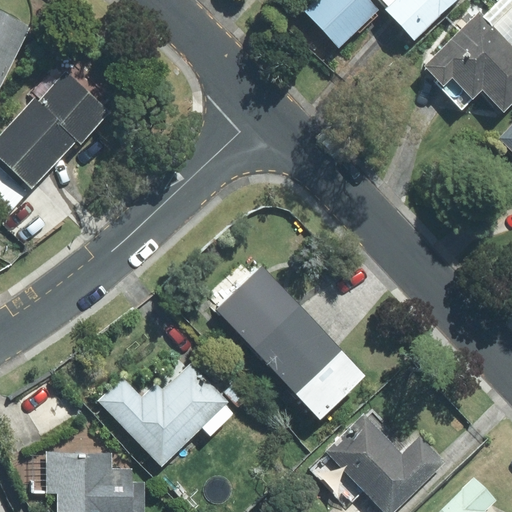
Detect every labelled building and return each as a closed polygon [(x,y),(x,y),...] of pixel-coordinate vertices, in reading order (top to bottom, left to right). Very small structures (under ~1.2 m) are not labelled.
[(314,0),(305,9),(339,45),(382,5),(414,40),(457,0),(314,0)] [(483,86),(504,108),(511,100),(511,0),(499,0),(483,16),(480,12),(426,66),(440,80),(438,82),(463,106),(483,86)] [(0,88),(31,27),(0,11),(0,88)] [(63,69),(0,136),(0,157),(32,187),(76,140),(81,144),(110,112),(63,69)] [(511,128),(502,138),(511,148),(511,128)] [(28,194),(0,168),(0,222),(1,223),(28,194)] [(259,263),(210,306),(309,417),(357,374),(259,263)] [(118,376),(93,400),(154,466),(197,426),(204,434),(230,410),(180,357),(137,396),(118,376)] [(236,377),(220,392),(236,408),(252,393),(236,377)] [(58,380),(0,416),(0,434),(13,456),(79,413),(58,380)] [(324,455),(307,471),(341,507),(358,491),(377,511),(391,511),(442,464),(415,436),(399,451),(361,411),(319,451),(324,455)] [(137,511),(139,479),(71,476),(72,453),(43,451),(41,493),(51,493),(49,511),(137,511)] [(496,511),(468,483),(437,511),(496,511)]
